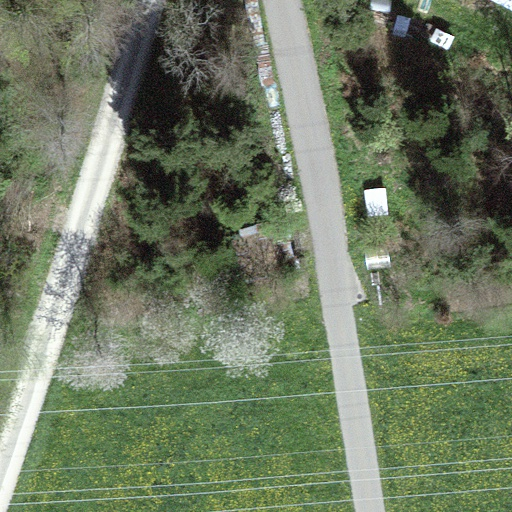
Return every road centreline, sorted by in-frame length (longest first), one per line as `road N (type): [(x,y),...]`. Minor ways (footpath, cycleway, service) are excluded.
road 1 (track): [(372,511),(308,117),(280,0)]
road 2 (track): [(0,462),(85,213),(145,0)]
